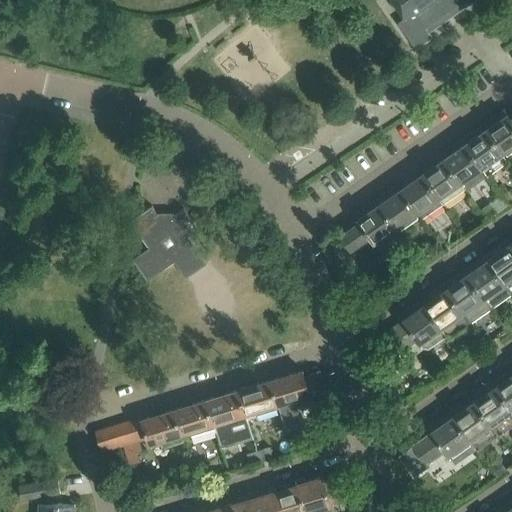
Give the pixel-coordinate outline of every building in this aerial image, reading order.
[(391,0),(404,19),(398,23),(415,48),(433,36),(426,26),(464,0),(391,0)] [(487,129),(486,129),(505,156),(506,156),(511,152),(511,111),(508,114),(505,109),(496,115),(499,120),(487,129)] [(505,156),(483,124),(474,130),(478,135),(465,144),(462,139),(461,139),(487,176),(509,160),(506,156),(505,156)] [(487,176),(461,139),(453,145),(457,150),(444,159),(440,154),(464,189),(465,188),(467,190),(487,176)] [(464,189),(440,154),(432,160),(435,165),(422,173),(422,174),(443,203),(464,189)] [(401,188),(401,189),(419,214),(420,213),(423,217),(443,203),(422,174),(422,173),(419,169),(410,175),(414,179),(401,188)] [(380,203),(379,203),(397,229),(419,214),(401,189),(401,188),(398,183),(397,184),(389,189),(392,194),(380,203)] [(355,213),(354,214),(358,219),(372,239),(375,243),(397,229),(379,203),(380,203),(376,198),(376,199),(368,204),(371,209),(358,218),(355,214),(356,214),(355,213)] [(491,204),(483,210),(488,218),(496,211),(491,204)] [(198,229),(188,214),(184,208),(163,221),(152,205),(130,220),(149,247),(132,258),(147,280),(175,261),(186,278),(207,263),(189,236),(198,229)] [(372,239),(358,219),(338,233),(352,253),(372,239)] [(490,259),(511,289),(511,287),(511,244),(508,239),(499,245),(503,250),(490,259)] [(492,307),(511,293),(511,290),(490,259),(487,254),(478,260),(482,265),(469,273),(468,274),(492,307)] [(469,273),(465,269),(457,275),(460,279),(447,288),(447,289),(470,322),(492,307),(468,274),(469,273)] [(447,288),(444,283),(435,289),(439,294),(426,303),(426,304),(447,335),(448,334),(449,336),(470,322),(447,289),(447,288)] [(426,303),(423,298),(414,304),(417,309),(404,318),(402,314),(403,314),(402,313),(400,314),(404,319),(395,326),(408,345),(418,339),(420,343),(421,342),(423,346),(430,347),(447,335),(426,304),(426,303)] [(408,345),(395,326),(384,334),(397,353),(408,345)] [(497,385),(496,386),(511,408),(511,367),(506,371),(509,376),(497,385)] [(305,375),(303,370),(270,380),(279,408),(285,428),(300,423),(296,407),(313,402),(309,391),(325,386),(320,370),(305,375)] [(279,408),(270,380),(238,390),(247,417),(248,417),(279,408)] [(475,400),(498,435),(511,424),(511,408),(496,386),(497,385),(493,380),(493,381),(485,386),(488,391),(475,400)] [(238,390),(206,400),(215,427),(216,427),(222,447),(254,438),(248,417),(247,417),(238,390)] [(454,415),(453,415),(477,450),(480,448),(498,435),(475,400),(472,395),(471,396),(463,401),(467,406),(454,415)] [(215,427),(206,400),(174,410),(183,437),(184,437),(215,427)] [(143,417),(141,417),(148,438),(151,448),(160,445),(163,447),(185,441),(184,437),(183,437),(174,410),(143,419),(143,417)] [(433,431),(423,438),(437,457),(446,451),(449,456),(455,465),(477,450),(453,415),(454,415),(451,410),(450,410),(442,416),(445,421),(432,430),(430,426),(430,424),(428,425),(433,431)] [(148,438),(141,417),(130,421),(136,442),(148,438)] [(136,442),(130,421),(118,424),(125,445),(136,442)] [(125,445),(118,424),(107,428),(113,449),(125,445)] [(113,449),(107,428),(95,431),(102,453),(113,449)] [(437,457),(423,438),(413,445),(426,464),(437,457)] [(138,443),(124,447),(129,464),(130,466),(140,463),(137,454),(141,453),(138,443)] [(270,447),(258,450),(260,458),(261,462),(274,458),(270,447)] [(249,461),(260,458),(258,450),(257,450),(247,453),(249,461)] [(497,460),(488,466),(493,472),(501,466),(497,460)] [(304,477),(297,479),(306,511),(320,511),(319,509),(332,505),(331,502),(347,497),(340,473),(324,478),(323,476),(305,482),(304,477)] [(52,494),(61,493),(58,478),(20,485),(22,499),(42,496),(41,502),(40,502),(39,511),(74,511),(75,505),(52,503),(52,494)] [(291,486),(273,491),(279,511),(306,511),(297,479),(289,481),(291,486)] [(279,511),(273,491),(256,497),(254,492),(247,494),(252,511),(279,511)] [(252,511),(247,494),(239,497),(241,501),(223,507),(224,511),(252,511)]
